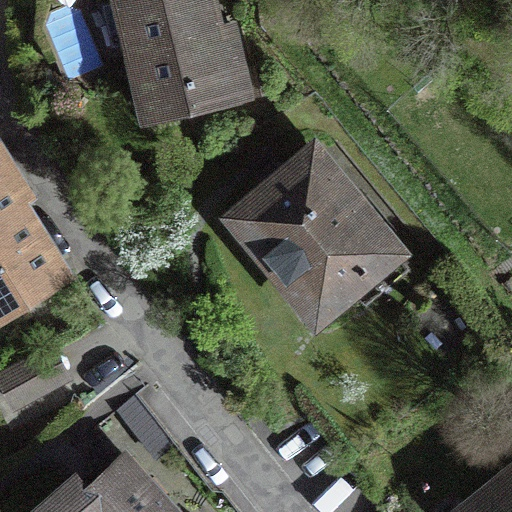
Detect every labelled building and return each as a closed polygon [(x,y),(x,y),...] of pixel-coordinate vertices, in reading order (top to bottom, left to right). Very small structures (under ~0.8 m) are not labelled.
[(224,0),(115,0),(139,125),(259,103),(244,22),(229,25),(224,0)] [(0,328),(83,280),(0,137),(0,328)] [(416,256),(321,138),(221,218),(316,336),(416,256)] [(56,346),(0,371),(0,372),(13,402),(70,377),(56,346)] [(511,511),(511,451),(440,509),(441,511),(511,511)] [(184,511),(130,452),(93,485),(80,472),(35,511),(184,511)]
